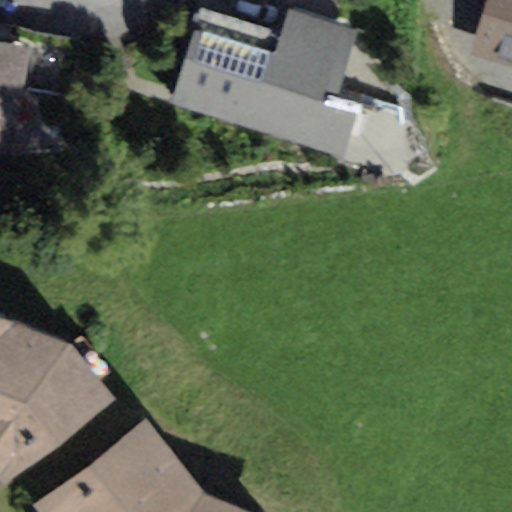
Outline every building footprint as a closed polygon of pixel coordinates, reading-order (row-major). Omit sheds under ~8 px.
[(511,0),(499,0),(485,42),(511,51),(511,0)] [(399,41),(323,13),(310,49),(226,18),(195,100),(374,167),(398,105),(378,98),(399,41)] [(42,51),(0,42),(0,141),(24,146),(42,51)] [(58,481),(180,383),(139,329),(0,274),(0,437),(5,439),(1,449),(37,475),(45,468),(58,481)] [(364,511),(365,511),(271,479),(211,407),(77,494),(89,511),(364,511)]
